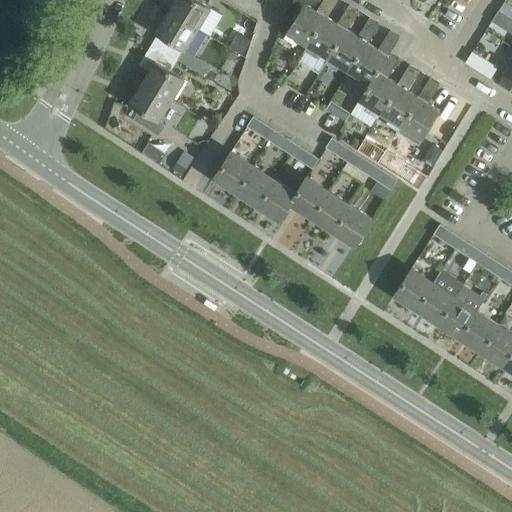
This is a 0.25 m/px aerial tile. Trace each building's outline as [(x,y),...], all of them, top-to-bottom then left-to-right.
[(174,0),(168,11),(198,28),(211,6),(200,0),(174,0)] [(304,49),(305,49),(326,15),(335,0),(322,0),(316,9),(305,2),(284,36),(295,43),(298,39),(306,45),(304,49)] [(324,61),(325,62),(346,28),(347,28),(358,10),(348,4),(337,22),(326,15),(305,49),(316,57),(319,52),(327,57),(324,61)] [(491,20),(508,30),(511,32),(511,17),(498,9),(491,20)] [(158,32),(152,42),(177,58),(183,47),(186,48),(198,28),(168,11),(156,31),(158,32)] [(344,74),(346,75),(367,41),(379,23),(369,17),(358,35),(347,28),(346,28),(325,62),(336,69),(339,64),(347,70),(344,74)] [(360,77),(368,82),(370,83),(389,52),(389,51),(399,36),(390,29),(378,48),(367,41),(346,75),(357,82),(360,77)] [(150,69),(143,81),(172,98),(185,77),(171,68),(177,58),(152,42),(140,63),(150,69)] [(465,61),(491,77),(498,66),(472,50),(465,61)] [(377,115),(380,110),(398,82),(387,75),(398,57),(389,51),(389,52),(370,83),(368,82),(359,97),(368,103),(365,108),(377,115)] [(511,60),(499,80),(511,88),(511,60)] [(398,129),(401,124),(418,95),(408,88),(419,70),(409,64),(398,82),(380,110),(389,116),(386,121),(398,129)] [(298,78),(291,73),(286,80),(294,85),(298,78)] [(410,129),(406,135),(418,142),(440,108),(428,101),(439,83),(429,76),(418,95),(401,124),(410,129)] [(172,98),(143,81),(130,102),(140,108),(133,118),(159,134),(165,122),(159,119),(172,98)] [(264,136),(269,139),(275,129),(253,115),(247,125),(264,136)] [(269,139),(291,153),(297,143),(275,129),(269,139)] [(354,135),(350,143),(349,144),(357,148),(362,140),(354,135)] [(326,146),(348,160),(354,150),(332,136),(326,146)] [(291,153),(312,167),(319,157),(297,143),(291,153)] [(366,154),(377,161),(382,152),(372,145),(366,154)] [(386,148),(377,161),(388,168),(397,154),(386,148)] [(214,176),(235,190),(253,164),(231,149),(214,176)] [(348,160),(369,174),(376,164),(354,150),(348,160)] [(180,155),(172,167),(182,174),(190,162),(180,155)] [(235,190),(257,205),(275,178),(253,164),(235,190)] [(374,177),(391,188),(397,178),(376,164),(369,174),(374,177)] [(279,219),(290,202),(308,175),(307,175),(296,192),(275,178),(257,205),(279,219)] [(290,202),(311,216),(329,189),(308,175),(290,202)] [(311,216),(333,230),(350,203),(329,189),(311,216)] [(350,203),(333,230),(354,244),(372,217),(350,203)] [(433,233),(455,247),(461,237),(440,223),(433,233)] [(455,247),(477,261),(483,251),(461,237),(455,247)] [(477,261),(498,275),(505,265),(483,251),(477,261)] [(498,275),(511,283),(511,270),(505,265),(498,275)] [(394,293),(416,307),(433,281),(411,267),(394,293)] [(416,307),(437,321),(455,295),(433,281),(416,307)] [(437,321),(459,336),(476,309),(482,300),(470,292),(464,301),(455,295),(437,321)] [(459,336),(480,350),(498,323),(476,309),(459,336)] [(480,350),(502,364),(511,347),(511,331),(498,323),(480,350)] [(511,347),(502,364),(511,370),(511,347)]
